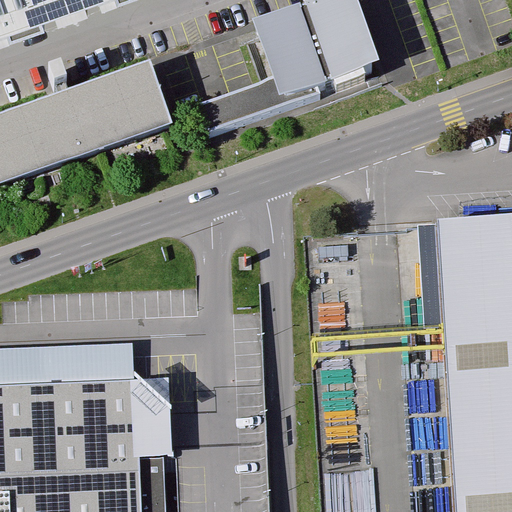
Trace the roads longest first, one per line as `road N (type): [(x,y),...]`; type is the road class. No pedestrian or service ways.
road 1 (tertiary): [(0,275),(511,95)]
road 2 (unknown): [(215,335),(0,343)]
road 3 (residential): [(0,71),(198,0)]
